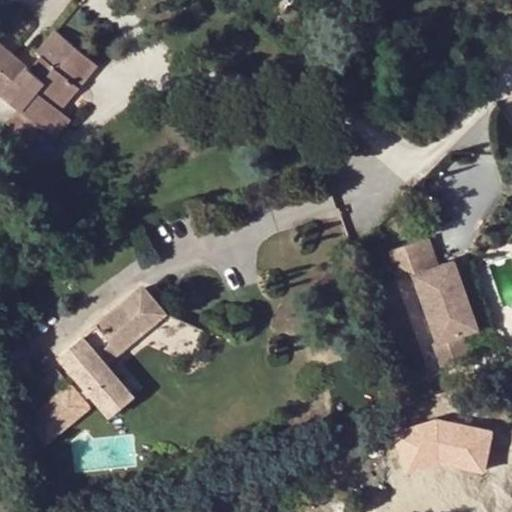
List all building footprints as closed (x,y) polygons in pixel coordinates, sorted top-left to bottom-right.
[(39,54),(49,63),(67,40),(54,29),(35,51),(39,54)] [(71,81),(77,86),(95,64),(67,40),(49,63),(39,54),(30,65),(27,69),(23,65),(0,94),(19,108),(7,123),(26,139),(38,125),(47,132),(63,112),(58,109),(52,103),(71,81)] [(27,69),(30,65),(0,41),(0,93),(0,94),(23,65),(27,69)] [(58,109),(77,86),(71,81),(52,103),(58,109)] [(63,112),(47,132),(55,138),(70,118),(63,112)] [(450,290),(457,288),(446,260),(431,266),(421,236),(383,250),(394,279),(407,275),(431,342),(426,343),(434,368),(464,358),(454,333),(471,328),(462,303),(456,305),(450,290)] [(16,268),(0,273),(0,283),(5,296),(24,290),(16,268)] [(57,354),(79,379),(103,358),(130,334),(137,337),(184,359),(200,327),(160,309),(138,283),(57,354)] [(462,303),(457,288),(450,290),(456,305),(462,303)] [(8,304),(0,307),(0,321),(13,316),(8,304)] [(103,358),(108,363),(137,337),(130,334),(103,358)] [(18,350),(0,355),(0,368),(3,384),(27,376),(18,350)] [(103,358),(79,379),(111,415),(135,394),(108,363),(103,358)] [(27,418),(24,420),(46,445),(92,407),(71,380),(69,382),(57,367),(14,403),(27,418)] [(437,418),(394,432),(400,451),(414,447),(421,467),(439,461),(484,471),(493,430),(451,421),(450,426),(438,423),(437,418)] [(414,447),(400,451),(407,472),(421,467),(414,447)]
